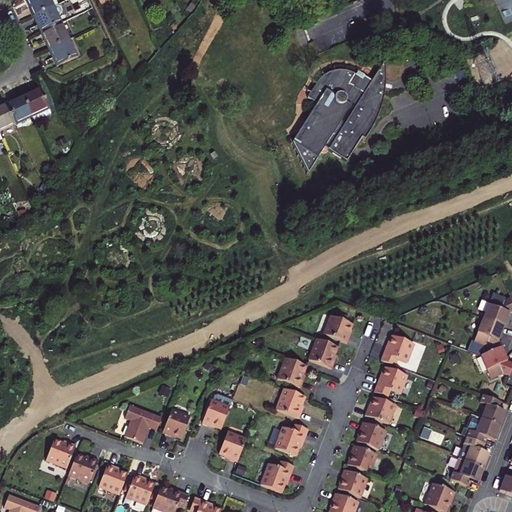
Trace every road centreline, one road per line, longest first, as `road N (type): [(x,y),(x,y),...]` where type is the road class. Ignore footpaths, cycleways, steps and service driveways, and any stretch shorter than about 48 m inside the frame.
road 1 (residential): [(68,428),(297,511)]
road 2 (residential): [(373,323),(301,511)]
